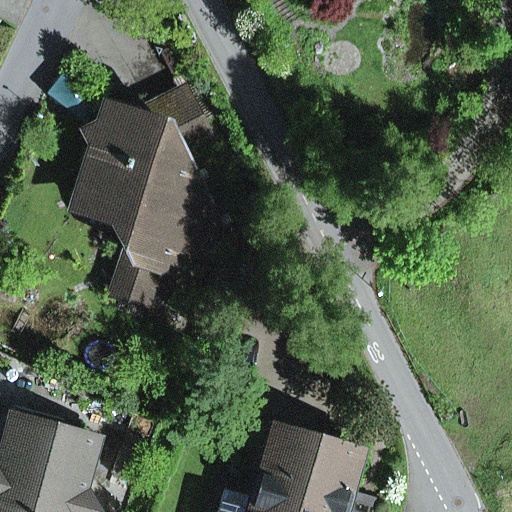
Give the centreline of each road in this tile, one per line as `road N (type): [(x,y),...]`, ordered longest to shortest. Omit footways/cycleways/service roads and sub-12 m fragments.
road 1 (residential): [(333,251),(442,181),(475,144),(497,99),(510,0)]
road 2 (tertiary): [(333,251),(467,511)]
road 3 (tertiary): [(202,0),(333,251)]
road 4 (residential): [(58,0),(0,125)]
